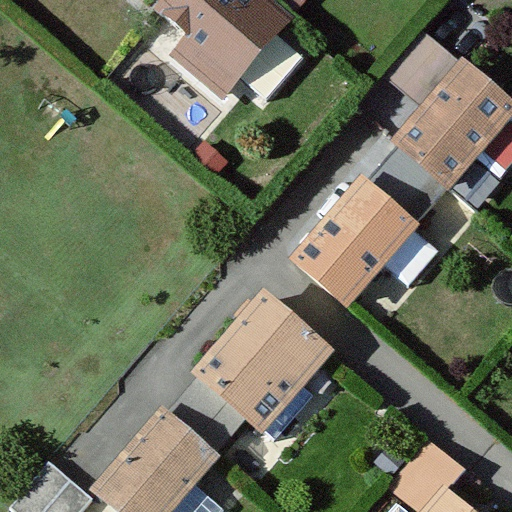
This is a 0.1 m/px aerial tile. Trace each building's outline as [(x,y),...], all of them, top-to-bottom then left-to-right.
[(292,21),(266,0),(162,0),(152,13),(183,40),(167,58),(220,104),(292,21)] [(458,64),(422,33),(384,78),(419,108),(388,145),(447,196),(511,120),(511,104),(461,61),(458,64)] [(268,98),(311,59),(292,38),(248,76),(268,98)] [(418,229),(359,179),(287,263),(346,313),(418,229)] [(333,356),(260,294),(190,377),(262,439),(333,356)] [(173,511),(217,462),(160,412),(88,494),(108,511),(173,511)] [(468,511),(448,494),(465,474),(429,443),(388,490),(413,511),(468,511)] [(47,465),(10,509),(13,511),(82,511),(91,502),(47,465)]
